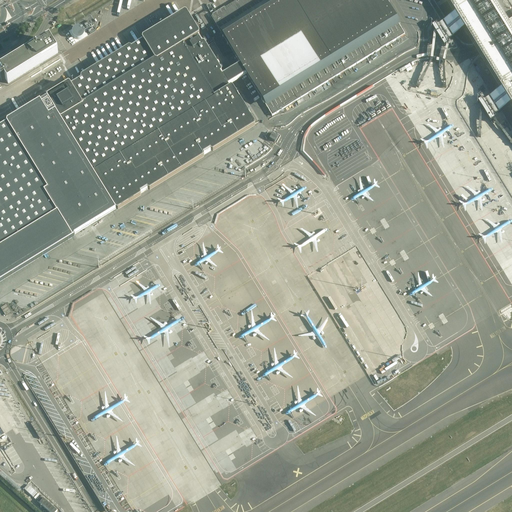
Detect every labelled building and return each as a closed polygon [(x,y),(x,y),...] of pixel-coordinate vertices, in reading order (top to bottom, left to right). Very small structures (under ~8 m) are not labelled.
[(272,116),(407,34),(385,0),(237,0),(211,17),(218,27),(240,64),(239,64),(246,75),(247,75),(271,115),(272,116)] [(447,0),(456,14),(446,20),(442,22),(440,20),(432,25),(444,46),(453,40),(451,38),(455,35),(465,29),(471,39),(475,44),(478,50),(502,89),(488,97),(486,95),(478,100),(490,121),(499,115),(498,112),(511,104),(511,30),(507,22),(504,18),(493,0),(447,0)] [(47,97),(47,99),(116,211),(118,211),(141,197),(141,195),(148,191),(150,191),(204,158),(204,156),(211,152),(213,153),(255,127),(255,125),(233,88),(231,88),(229,86),(237,81),(246,75),(239,64),(230,70),(222,74),(221,73),(222,71),(204,43),(203,43),(199,36),(199,34),(186,13),(184,13),(143,39),(142,41),(131,48),(129,47),(81,76),(81,79),(73,83),(70,85),(68,84),(47,97)] [(76,38),(78,38),(81,38),(82,36),(84,34),(84,32),(84,30),(82,28),(80,26),(78,26),(75,27),(74,28),(72,30),(72,32),(73,35),(74,36),(76,38)] [(2,82),(5,80),(8,84),(33,69),(34,69),(39,66),(46,61),(58,53),(50,40),(0,70),(0,71),(4,77),(0,79),(2,82)] [(75,236),(116,211),(47,99),(44,101),(41,103),(40,101),(7,122),(7,124),(0,127),(0,283),(74,238),(75,236)] [(274,142),(278,136),(273,133),(269,139),(274,142)] [(1,308),(5,316),(11,312),(6,305),(1,308)] [(40,439),(43,437),(34,422),(31,424),(40,439)]
